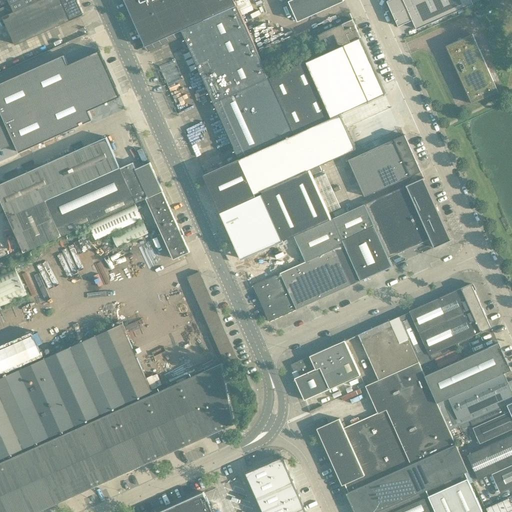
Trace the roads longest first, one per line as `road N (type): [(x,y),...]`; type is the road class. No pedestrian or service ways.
road 1 (unclassified): [(101,0),(259,351)]
road 2 (unclassified): [(368,0),(481,252)]
road 3 (unclassified): [(259,351),(481,252)]
road 4 (unclassified): [(99,511),(239,448),(267,427)]
